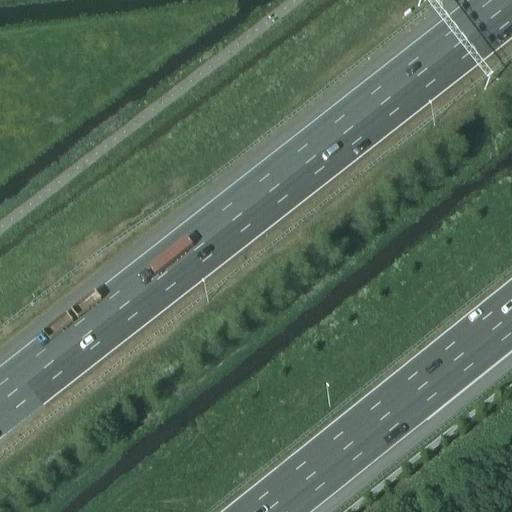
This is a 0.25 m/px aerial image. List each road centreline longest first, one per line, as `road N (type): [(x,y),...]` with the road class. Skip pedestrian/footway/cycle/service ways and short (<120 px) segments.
road 1 (motorway): [(511,1),(0,402)]
road 2 (motorway): [(265,511),(511,314)]
